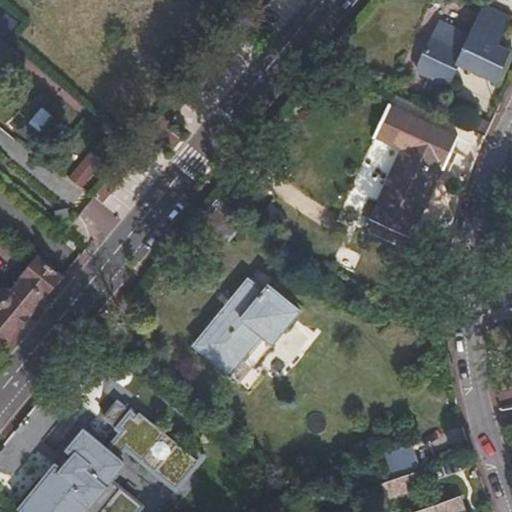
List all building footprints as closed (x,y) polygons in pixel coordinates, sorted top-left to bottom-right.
[(482,3),(476,18),(503,30),(509,16),(482,3)] [(503,30),(476,18),(467,37),(436,23),(416,64),(452,79),(459,62),(494,79),(507,49),(496,44),(503,30)] [(223,47),(200,74),(225,95),(248,68),(223,47)] [(411,64),(405,78),(424,87),(430,74),(411,64)] [(406,146),(373,218),(414,237),(461,134),(392,101),(378,131),(406,146)] [(115,144),(103,135),(71,174),(82,183),(115,144)] [(221,196),(202,218),(229,241),(249,219),(221,196)] [(0,337),(6,343),(64,272),(40,252),(4,292),(0,289),(0,337)] [(209,336),(201,345),(234,374),(273,330),(282,337),(300,316),(270,290),(265,295),(250,283),(206,333),(209,336)] [(144,379),(119,358),(98,382),(123,403),(144,379)] [(73,445),(80,452),(64,471),(56,464),(25,500),(39,511),(79,511),(81,510),(84,511),(136,511),(156,490),(86,430),(73,445)] [(378,450),(388,479),(416,470),(406,441),(378,450)] [(64,471),(80,452),(73,445),(56,464),(64,471)] [(416,470),(388,479),(386,479),(390,492),(422,481),(418,469),(416,470)] [(470,511),(465,495),(417,511),(470,511)]
